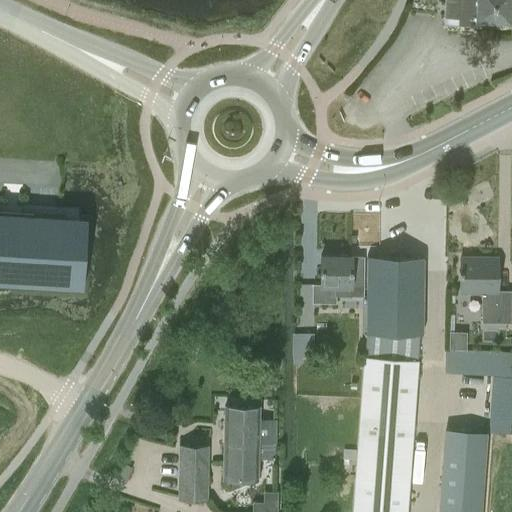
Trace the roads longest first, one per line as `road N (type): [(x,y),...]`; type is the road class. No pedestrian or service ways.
road 1 (tertiary): [(187,159),(130,329)]
road 2 (tertiary): [(130,329),(226,183)]
road 3 (unclassified): [(203,84),(58,36)]
road 4 (unclassified): [(58,36),(179,119)]
road 5 (tertiary): [(381,172),(511,107)]
